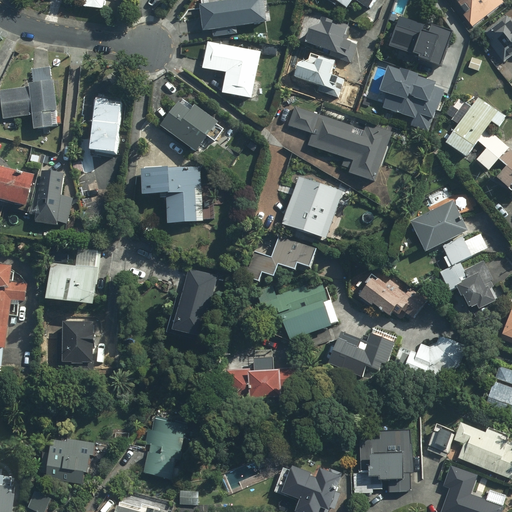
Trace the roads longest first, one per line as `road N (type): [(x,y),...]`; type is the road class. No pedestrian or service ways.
road 1 (unknown): [(126,45),(138,88),(126,266)]
road 2 (residential): [(0,14),(153,50)]
road 3 (unknown): [(511,361),(387,319)]
